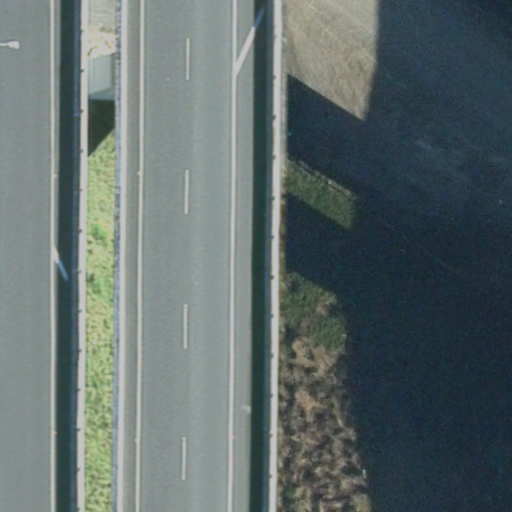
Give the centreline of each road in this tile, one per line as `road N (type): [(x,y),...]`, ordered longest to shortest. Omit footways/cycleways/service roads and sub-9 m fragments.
road 1 (motorway): [(202,0),(197,511)]
road 2 (motorway): [(4,511),(9,0)]
road 3 (tertiary): [(355,0),(511,110)]
